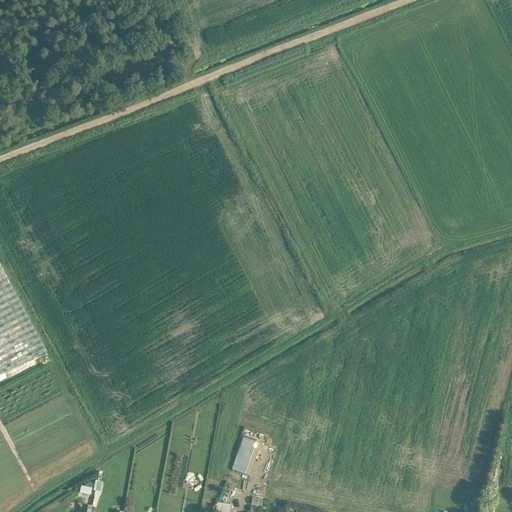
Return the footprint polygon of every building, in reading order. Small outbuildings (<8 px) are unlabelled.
[(0,374),(45,352),(0,264),(0,374)] [(244,435),(232,469),(233,470),(249,475),(261,441),(244,435)] [(95,480),(93,490),(100,491),(102,482),(95,480)] [(80,493),(90,495),(93,484),(88,483),(88,484),(82,483),(80,493)] [(201,498),(197,511),(206,511),(208,499),(203,498),(201,498)] [(218,502),(215,511),(228,511),(230,504),(218,502)]
